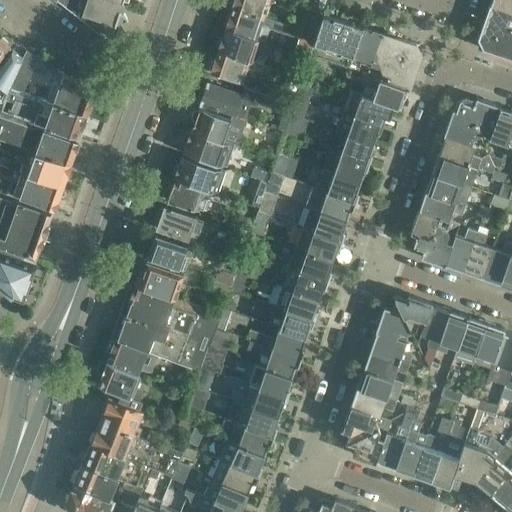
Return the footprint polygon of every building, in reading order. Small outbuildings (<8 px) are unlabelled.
[(58,0),(113,43),(119,24),(127,20),(121,9),(124,1),(120,0),(58,0)] [(230,0),(233,5),(265,16),(270,0),(230,0)] [(490,3),(489,4),(511,11),(511,0),(491,0),(491,3),(490,3)] [(477,37),(480,42),(511,27),(511,11),(489,4),(478,37),(477,37)] [(225,15),(223,21),(226,27),(266,40),(270,28),(293,35),(297,26),(296,26),(270,17),(265,16),(233,5),(231,13),(225,15)] [(299,33),(299,35),(316,43),(325,14),(324,13),(323,12),(323,11),(309,7),(309,8),(308,7),(300,33),(299,33)] [(325,14),(316,43),(313,53),(331,59),(335,49),(344,19),(334,16),(325,14)] [(344,19),(335,49),(331,59),(349,65),(351,65),(354,55),(364,25),(362,25),(362,26),(353,22),(344,19)] [(364,25),(354,55),(351,65),(364,69),(367,62),(372,65),(383,33),(372,29),(372,28),(364,25)] [(219,48),(219,49),(251,59),(254,50),(263,53),(267,40),(266,40),(226,27),(224,34),(218,37),(216,43),(219,48)] [(511,27),(480,42),(483,48),(484,48),(511,57),(511,27)] [(383,33),(372,65),(379,67),(379,65),(382,72),(390,75),(389,78),(410,85),(421,54),(422,54),(416,43),(415,43),(383,33)] [(0,56),(9,45),(9,44),(8,43),(10,41),(1,34),(0,35),(0,56)] [(313,53),(316,43),(299,37),(294,51),(311,57),(313,53)] [(13,47),(0,63),(0,82),(8,89),(9,87),(23,56),(13,47)] [(23,56),(9,87),(23,92),(39,56),(27,48),(23,56)] [(212,69),(211,72),(244,81),(245,77),(248,67),(261,71),(264,63),(251,59),(219,49),(216,56),(211,58),(209,65),(212,69)] [(55,74),(46,100),(53,102),(87,113),(87,110),(90,109),(92,104),(91,101),(92,99),(91,99),(93,93),(93,92),(64,71),(59,68),(58,69),(56,74),(55,74)] [(368,84),(366,91),(374,94),(376,95),(375,96),(401,106),(404,96),(405,96),(408,88),(409,88),(410,85),(389,78),(372,72),(364,69),(362,75),(358,73),(355,80),(368,84)] [(316,80),(305,76),(300,92),(311,96),(316,80)] [(341,85),(351,88),(354,79),(344,76),(341,85)] [(202,100),(201,102),(206,104),(205,105),(236,115),(245,117),(250,103),(254,104),(258,93),(243,88),(242,91),(208,80),(205,89),(201,88),(197,99),(202,100)] [(285,92),(267,86),(265,92),(283,98),(285,92)] [(34,121),(45,125),(70,134),(70,132),(78,135),(80,127),(81,128),(82,125),(85,124),(87,119),(86,116),(87,113),(53,102),(23,92),(9,87),(8,89),(1,110),(34,121)] [(347,99),(344,108),(383,121),(386,113),(385,113),(385,111),(384,111),(387,102),(401,106),(375,96),(376,95),(374,94),(373,96),(361,92),(351,88),(347,99)] [(275,98),(258,91),(258,93),(255,101),(272,107),(275,98)] [(300,92),(293,112),(304,115),(311,96),(300,92)] [(466,96),(463,97),(479,135),(483,133),(488,136),(499,105),(476,97),(475,99),(466,96)] [(453,108),(444,134),(465,141),(467,135),(474,138),(479,135),(463,97),(460,99),(456,109),(453,108)] [(275,98),(272,107),(284,111),(279,129),(285,131),(294,104),(282,100),(275,98)] [(499,105),(488,136),(490,137),(498,140),(495,149),(505,152),(508,143),(511,130),(511,110),(501,106),(499,105)] [(245,122),(231,117),(204,108),(204,107),(199,106),(199,107),(194,109),(192,115),(194,120),(192,127),(231,140),(236,142),(238,143),(245,122)] [(344,108),(337,127),(374,140),(377,130),(379,131),(379,130),(381,130),(383,121),(344,108)] [(306,116),(293,112),(286,131),(300,135),(306,116)] [(0,138),(35,151),(68,162),(69,161),(73,159),(75,154),(72,150),(76,140),(69,137),(43,129),(43,130),(0,115),(0,138)] [(236,142),(231,140),(192,127),(192,128),(186,131),(184,137),(187,141),(184,150),(189,152),(188,152),(216,162),(228,166),(236,142)] [(337,127),(330,146),(370,160),(372,152),(372,151),(370,150),(374,140),(337,127)] [(300,135),(286,131),(279,151),(293,155),(300,135)] [(445,135),(438,153),(468,163),(474,165),(478,167),(491,172),(492,168),(494,164),(489,154),(481,158),(471,154),(475,145),(465,141),(444,134),(443,134),(445,135)] [(278,146),(273,144),(268,147),(267,148),(266,152),(275,155),(276,150),(278,146)] [(330,146),(324,166),(360,179),(364,170),(365,170),(365,169),(367,169),(370,160),(330,146)] [(19,170),(28,174),(60,185),(61,183),(65,182),(66,177),(64,173),(68,162),(35,151),(27,148),(19,170)] [(279,151),(272,171),(284,175),(291,155),(279,151)] [(438,153),(432,171),(472,185),(478,167),(474,165),(468,163),(438,153)] [(175,164),(172,171),(175,175),(175,177),(206,188),(214,189),(220,191),(227,170),(221,168),(214,166),(214,165),(187,156),(187,155),(183,154),(180,163),(175,164)] [(502,158),(489,154),(494,164),(499,166),(502,158)] [(269,172),(254,166),(251,175),(267,180),(269,172)] [(317,186),(327,189),(356,200),(359,191),(358,191),(358,190),(357,189),(360,179),(324,166),(317,186)] [(491,172),(490,176),(502,180),(504,172),(492,168),(491,172)] [(28,174),(21,171),(13,195),(47,207),(47,206),(52,208),(56,197),(60,196),(61,191),(59,188),(60,185),(28,174)] [(272,171),(265,190),(278,194),(285,175),(284,175),(272,171)] [(432,171),(425,190),(465,204),(472,185),(432,171)] [(167,197),(167,199),(172,200),(171,201),(199,210),(199,208),(207,209),(213,190),(206,188),(175,177),(172,184),(167,186),(165,192),(167,197)] [(511,184),(503,181),(498,194),(508,198),(511,187),(511,184)] [(313,184),(306,204),(309,205),(347,218),(350,209),(351,209),(352,208),(353,208),(356,200),(327,189),(317,186),(313,184)] [(278,194),(265,190),(258,209),(271,214),(278,194)] [(418,207),(418,208),(419,208),(440,216),(449,219),(452,211),(461,214),(465,204),(425,190),(419,208),(418,207)] [(0,219),(10,223),(43,235),(45,232),(47,231),(49,225),(48,223),(49,220),(48,220),(51,212),(18,201),(0,194),(0,219)] [(511,200),(497,194),(493,204),(508,210),(511,200)] [(160,218),(157,227),(162,228),(161,230),(189,239),(195,240),(198,230),(199,230),(203,220),(196,217),(197,216),(170,206),(165,204),(164,206),(159,207),(157,214),(160,218)] [(309,205),(302,225),(342,239),(345,230),(344,230),(344,229),(343,229),(347,218),(309,205)] [(480,205),(477,214),(485,217),(489,208),(480,205)] [(413,233),(409,243),(410,245),(428,237),(445,229),(446,228),(459,223),(449,219),(440,216),(419,208),(418,208),(409,232),(413,233)] [(271,214),(258,209),(254,219),(250,229),(264,234),(271,214)] [(250,229),(254,219),(239,213),(235,224),(250,229)] [(0,219),(0,245),(25,254),(35,257),(38,249),(39,249),(40,246),(42,245),(44,240),(43,237),(43,235),(10,223),(0,219)] [(342,239),(302,225),(296,244),(333,258),(336,248),(337,248),(338,247),(339,247),(342,239)] [(455,233),(452,243),(445,263),(446,263),(446,262),(463,268),(473,240),(476,230),(468,227),(464,236),(455,233)] [(445,229),(410,245),(411,248),(422,252),(421,255),(445,263),(452,243),(447,241),(449,234),(446,228),(445,229)] [(473,240),(463,268),(482,275),(492,246),(483,243),(487,234),(476,230),(473,240)] [(147,254),(147,255),(152,257),(151,258),(185,270),(193,247),(160,235),(155,233),(152,241),(147,243),(144,249),(147,254)] [(492,246),(482,275),(500,281),(510,252),(511,248),(511,242),(503,240),(500,249),(492,246)] [(246,241),(243,249),(260,254),(262,246),(246,241)] [(289,264),(300,268),(328,278),(331,269),(330,268),(331,267),(329,267),(333,258),(296,244),(289,264)] [(511,248),(510,252),(500,281),(511,285),(511,248)] [(243,249),(241,256),(257,262),(260,254),(243,249)] [(0,285),(12,296),(22,299),(35,263),(28,260),(0,250),(0,285)] [(135,282),(175,297),(183,273),(150,262),(151,261),(146,259),(143,267),(141,266),(139,270),(136,271),(135,276),(136,278),(135,282)] [(286,274),(283,284),(319,297),(322,288),(324,288),(324,287),(325,287),(328,278),(300,268),(289,264),(286,274)] [(237,270),(231,289),(241,293),(248,274),(237,270)] [(219,274),(216,280),(232,285),(235,276),(224,271),(219,274)] [(214,280),(210,292),(227,298),(231,286),(214,280)] [(132,299),(128,309),(210,340),(215,326),(220,312),(175,297),(135,282),(134,284),(131,286),(129,291),(131,294),(129,297),(132,299)] [(276,303),(276,304),(315,317),(317,309),(317,308),(317,307),(316,306),(319,297),(283,284),(276,303)] [(396,292),(394,294),(411,331),(416,329),(419,321),(424,323),(431,302),(432,301),(407,292),(406,296),(396,292)] [(384,304),(375,330),(376,330),(397,337),(399,331),(406,333),(411,331),(394,294),(391,295),(387,305),(384,304)] [(255,296),(252,306),(271,313),(267,323),(279,327),(305,336),(308,326),(309,327),(310,325),(311,326),(315,317),(276,304),(276,303),(255,296)] [(228,298),(225,307),(235,311),(237,306),(234,300),(228,298)] [(424,323),(421,333),(430,336),(427,345),(428,345),(423,360),(428,369),(428,368),(432,357),(434,350),(435,348),(438,339),(449,308),(432,302),(431,302),(424,323)] [(220,312),(215,326),(225,330),(231,311),(225,308),(222,307),(220,312)] [(435,348),(434,350),(445,353),(449,342),(454,344),(456,345),(467,315),(449,308),(438,339),(435,348)] [(117,332),(115,336),(116,337),(116,338),(147,350),(149,351),(159,354),(200,369),(208,347),(210,340),(128,309),(124,321),(121,320),(120,323),(117,324),(115,329),(117,332)] [(455,350),(453,356),(458,358),(463,359),(471,362),(471,361),(485,321),(467,315),(456,345),(455,350)] [(485,321),(471,361),(490,367),(504,328),(485,321)] [(225,330),(215,326),(208,347),(222,352),(225,354),(233,333),(225,330)] [(250,327),(247,337),(251,338),(301,356),(303,348),(302,347),(303,346),(302,345),(305,336),(279,327),(276,337),(250,327)] [(490,367),(487,377),(504,383),(511,360),(511,333),(504,331),(505,328),(504,328),(490,367)] [(376,330),(370,349),(400,359),(409,363),(420,366),(423,360),(403,352),(406,340),(397,337),(376,330)] [(111,338),(107,348),(111,349),(107,359),(139,372),(151,376),(159,354),(149,351),(147,350),(116,338),(115,339),(111,338)] [(270,355),(266,366),(291,375),(295,365),(296,365),(297,364),(298,364),(301,356),(251,338),(247,347),(270,355)] [(221,357),(222,352),(208,347),(200,369),(212,373),(217,375),(223,358),(221,357)] [(370,349),(364,367),(393,377),(396,371),(405,374),(409,363),(400,359),(370,349)] [(432,357),(428,368),(437,371),(441,360),(432,357)] [(101,359),(97,370),(102,372),(98,382),(110,387),(106,396),(108,397),(109,395),(138,407),(141,399),(138,398),(142,387),(136,386),(141,374),(139,373),(139,372),(107,359),(106,361),(101,359)] [(428,369),(423,360),(420,366),(418,369),(426,372),(428,369)] [(511,360),(504,383),(498,402),(508,406),(511,393),(511,360)] [(248,381),(259,385),(287,395),(290,387),(288,386),(289,385),(288,385),(291,375),(266,366),(262,376),(251,373),(248,381)] [(364,367),(357,385),(396,400),(403,381),(393,377),(364,367)] [(200,369),(194,387),(201,389),(206,391),(212,373),(200,369)] [(245,401),(252,404),(278,413),(281,404),(282,404),(283,403),(284,403),(287,395),(259,385),(248,381),(227,374),(224,384),(248,392),(247,394),(245,401)] [(349,403),(349,404),(371,412),(380,415),(383,406),(393,410),(396,400),(357,385),(351,403),(349,403)] [(442,386),(439,393),(440,394),(444,395),(453,398),(457,400),(460,393),(446,388),(442,386)] [(195,407),(201,389),(194,387),(193,390),(189,400),(188,404),(189,404),(195,407)] [(478,399),(461,392),(458,400),(476,407),(478,399)] [(449,408),(453,398),(444,395),(440,394),(436,403),(449,408)] [(104,408),(100,418),(139,434),(142,425),(138,423),(144,409),(109,395),(108,397),(106,396),(102,407),(104,408)] [(405,402),(408,403),(415,406),(418,399),(408,395),(405,402)] [(231,396),(224,416),(274,434),(277,427),(276,427),(276,425),(275,425),(278,413),(252,404),(245,401),(231,396)] [(494,412),(497,402),(480,399),(478,399),(476,407),(487,410),(494,412)] [(382,440),(375,461),(377,462),(377,461),(377,460),(394,466),(410,420),(413,412),(415,407),(415,406),(408,403),(401,425),(398,424),(395,433),(388,431),(387,430),(386,430),(382,440)] [(195,407),(189,404),(183,419),(198,424),(203,410),(195,407)] [(344,431),(341,441),(342,443),(378,425),(382,423),(384,417),(380,415),(371,412),(349,404),(345,417),(341,429),(344,431)] [(413,412),(410,420),(415,422),(420,409),(415,407),(413,412)] [(459,456),(448,485),(450,486),(455,473),(474,479),(503,445),(493,436),(475,429),(482,410),(476,408),(465,437),(459,456)] [(242,434),(239,443),(265,453),(268,444),(269,445),(270,443),(271,444),(274,434),(224,416),(221,426),(242,434)] [(378,425),(342,443),(343,446),(353,450),(352,453),(375,461),(382,440),(386,430),(390,419),(384,417),(382,423),(378,425)] [(100,418),(90,441),(130,458),(139,434),(100,418)] [(198,424),(183,419),(182,418),(178,427),(194,433),(198,424)] [(445,441),(431,479),(448,485),(459,456),(465,437),(462,435),(457,434),(461,423),(453,419),(445,441)] [(410,420),(394,466),(413,473),(423,444),(426,436),(416,432),(419,424),(415,422),(410,420)] [(189,444),(193,433),(180,429),(176,439),(189,444)] [(152,431),(149,437),(161,442),(164,435),(152,431)] [(204,434),(196,431),(192,440),(200,443),(204,434)] [(423,444),(413,473),(431,479),(445,441),(427,435),(426,436),(423,444)] [(226,438),(218,456),(259,474),(263,465),(261,465),(262,463),(261,463),(265,454),(265,453),(239,443),(226,438)] [(85,449),(80,461),(82,462),(140,486),(148,466),(130,458),(90,441),(87,450),(85,449)] [(503,445),(474,479),(488,492),(509,467),(504,463),(511,452),(511,450),(504,444),(503,445)] [(187,447),(183,455),(194,460),(198,451),(187,447)] [(218,456),(210,474),(215,476),(249,491),(252,483),(253,483),(254,482),(255,482),(259,474),(218,456)] [(79,469),(73,483),(113,500),(113,499),(118,501),(122,492),(137,498),(139,493),(141,487),(140,486),(82,462),(79,469)] [(511,462),(509,467),(488,492),(503,504),(511,492),(511,462)] [(180,463),(176,470),(188,475),(191,468),(180,463)] [(157,479),(160,471),(152,468),(149,475),(157,479)] [(176,470),(173,478),(184,483),(188,475),(176,470)] [(208,485),(204,494),(243,510),(246,503),(245,503),(245,501),(244,501),(249,491),(215,476),(210,486),(208,485)] [(72,488),(66,501),(67,501),(70,508),(73,510),(78,511),(130,511),(133,506),(126,504),(121,501),(120,502),(118,501),(113,499),(113,500),(73,483),(72,484),(74,485),(72,488)] [(190,488),(187,494),(190,500),(209,508),(207,511),(242,511),(243,510),(204,494),(190,488)] [(511,492),(503,504),(504,505),(511,511),(511,492)] [(133,506),(130,511),(155,511),(160,503),(162,499),(149,494),(147,497),(140,494),(139,493),(137,498),(133,506)] [(179,511),(178,511),(190,511),(193,505),(190,500),(187,494),(179,511)] [(320,498),(325,511),(356,511),(358,506),(334,498),(333,501),(323,497),(320,498)] [(310,508),(308,511),(325,511),(320,498),(317,499),(313,509),(310,508)] [(160,503),(155,511),(178,511),(179,511),(160,503)]
